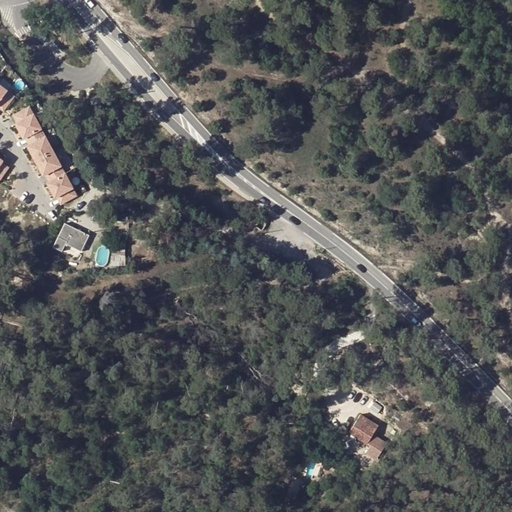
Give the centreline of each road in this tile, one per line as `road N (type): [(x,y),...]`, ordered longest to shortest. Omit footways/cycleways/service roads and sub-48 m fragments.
road 1 (primary): [(61,0),(179,131),(285,209)]
road 2 (primary): [(285,209),(377,276),(511,414)]
road 3 (primary): [(285,209),(222,152),(87,0)]
